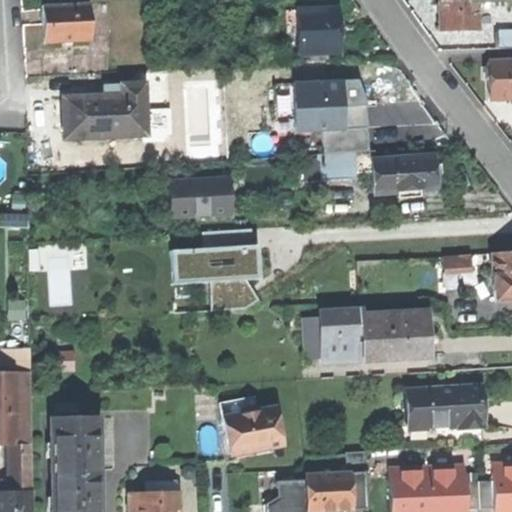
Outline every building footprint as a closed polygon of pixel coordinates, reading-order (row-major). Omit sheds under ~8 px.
[(477,31),(476,2),(476,0),(438,0),(439,9),(440,31),(477,31)] [(248,12),(272,10),(272,2),(248,4),(248,12)] [(46,43),(91,41),(90,4),(45,6),(45,21),(46,43)] [(325,61),(325,55),(338,54),(337,31),(336,9),(285,11),(286,27),(296,26),(298,55),(309,55),(310,62),(325,61)] [(496,49),(511,48),(511,32),(496,32),(496,49)] [(489,100),(511,98),(511,61),(487,62),(487,67),(483,70),(483,79),(488,81),(488,93),(489,100)] [(342,81),(292,84),(295,134),(321,132),(345,131),(342,81)] [(358,81),(342,81),(345,131),(367,129),(366,116),(365,107),(358,81)] [(64,139),(141,135),(145,135),(144,110),(143,85),(109,86),(109,97),(62,99),(63,108),(64,139)] [(145,135),(141,135),(141,138),(151,138),(150,110),(144,110),(145,135)] [(368,151),(367,129),(345,131),(321,132),(322,154),(353,152),(368,151)] [(368,151),(353,152),(355,173),(373,172),(372,161),(369,161),(368,151)] [(355,173),(353,152),(322,154),(320,154),(320,158),(321,181),(355,179),(355,173)] [(436,157),(372,161),(373,172),(374,191),(437,187),(437,172),(436,157)] [(321,181),(320,158),(304,159),(306,182),(321,181)] [(170,219),(230,216),(228,178),(168,181),(170,219)] [(201,234),(202,250),(251,246),(250,230),(201,234)] [(258,279),(256,246),(251,246),(202,250),(168,252),(170,285),(209,282),(244,280),(258,279)] [(511,250),(492,252),(495,300),(511,298),(511,250)] [(469,257),(442,258),(442,270),(469,269),(469,257)] [(252,292),(244,280),(209,282),(211,312),(243,310),(257,301),(252,292)] [(323,361),(364,359),(362,315),(361,310),(320,312),(320,318),(323,357),(323,361)] [(364,359),(422,356),(421,329),(427,329),(426,312),(362,315),(364,359)] [(305,358),(323,357),(320,318),(303,319),(305,358)] [(434,328),(427,329),(428,355),(425,355),(425,358),(436,357),(435,340),(434,328)] [(0,352),(0,373),(24,372),(24,351),(0,352)] [(0,446),(5,447),(28,446),(24,372),(0,373),(0,446)] [(482,428),(480,388),(405,391),(407,421),(425,420),(425,427),(438,427),(457,426),(457,430),(482,428)] [(219,402),(222,417),(239,413),(238,411),(255,407),(253,395),(219,402)] [(249,449),(282,442),(275,406),(258,409),(257,406),(255,407),(238,411),(239,413),(222,417),(229,453),(249,449)] [(100,511),(99,483),(103,483),(102,469),(99,469),(96,417),(51,419),(52,444),(45,444),(46,458),(52,458),(53,496),(48,496),(48,511),(54,511),(100,511)] [(407,428),(425,427),(425,420),(407,421),(407,428)] [(30,492),(28,446),(5,447),(7,483),(7,493),(30,492)] [(506,472),(491,473),(492,482),(493,509),(492,511),(511,511),(511,464),(506,465),(506,472)] [(464,511),(464,510),(463,483),(463,475),(448,475),(447,468),(402,470),(402,477),(388,478),(389,511),(464,511)] [(305,479),(277,480),(278,495),(264,502),(264,511),(320,511),(320,509),(367,507),(365,469),(305,473),(305,479)] [(180,511),(180,490),(178,490),(177,479),(158,480),(158,491),(128,493),(128,511),(180,511)] [(492,482),(477,483),(478,509),(493,509),(492,482)] [(477,483),(463,483),(464,510),(478,509),(477,483)] [(30,511),(30,492),(7,493),(2,493),(0,492),(0,511),(30,511)]
